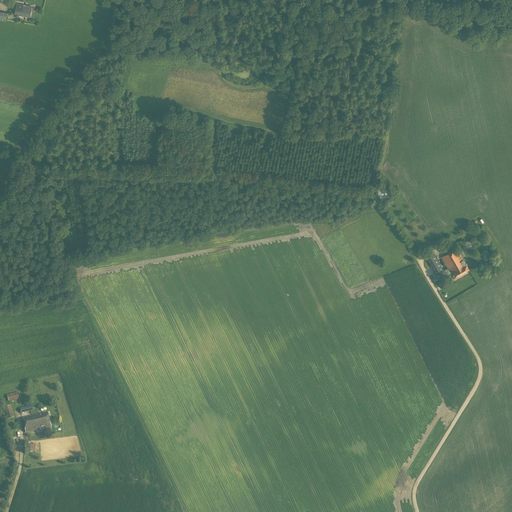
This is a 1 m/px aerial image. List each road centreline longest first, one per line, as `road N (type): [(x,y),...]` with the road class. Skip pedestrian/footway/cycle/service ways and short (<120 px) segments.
road 1 (track): [(366,191),(338,215),(84,255),(72,262),(71,298),(29,303)]
road 2 (unclassified): [(417,511),(416,481),(480,369),(366,191)]
road 3 (track): [(398,0),(385,148),(366,191)]
road 4 (track): [(366,191),(208,169)]
road 5 (track): [(29,303),(60,245),(47,166)]
